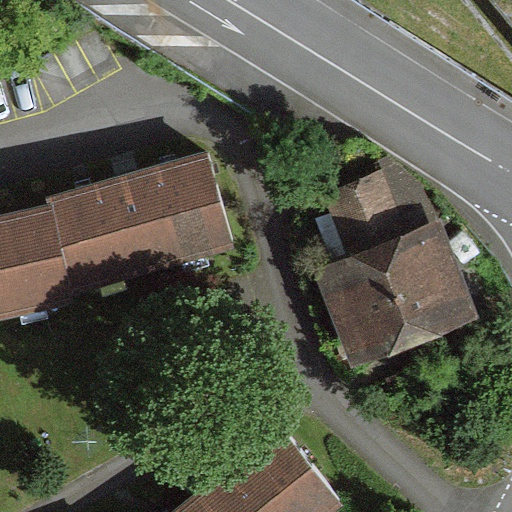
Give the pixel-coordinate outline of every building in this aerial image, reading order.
[(511,0),(501,0),(511,13),(511,0)] [(343,240),(294,258),(333,360),(460,312),(398,149),(319,178),(343,240)] [(76,281),(230,239),(205,150),(51,192),(76,281)] [(0,300),(76,281),(51,192),(0,205),(0,300)] [(320,511),(348,492),(289,414),(157,511),(320,511)]
